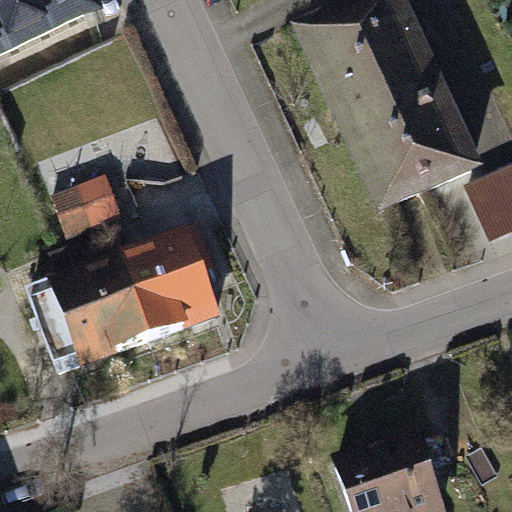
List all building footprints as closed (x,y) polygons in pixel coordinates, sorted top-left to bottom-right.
[(101,0),(0,0),(0,59),(106,8),(101,0)] [(481,151),(409,0),(369,0),(301,32),(380,199),(481,151)] [(502,244),(511,238),(511,181),(507,174),(472,197),(502,244)] [(117,179),(60,201),(74,235),(130,214),(117,179)] [(199,227),(114,258),(144,341),(229,311),(199,227)] [(58,372),(144,341),(114,258),(28,288),(58,372)] [(425,431),(342,461),(361,511),(431,511),(452,504),(425,431)]
